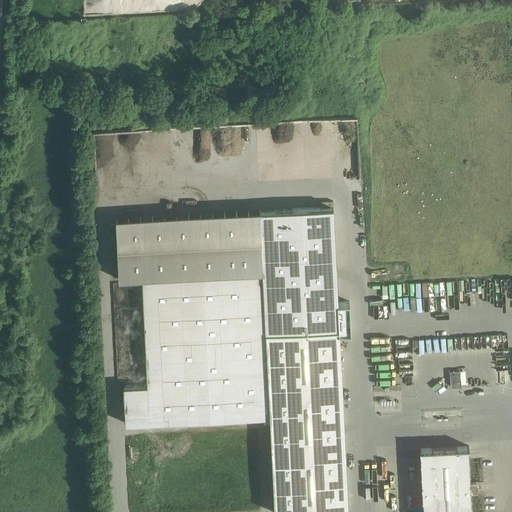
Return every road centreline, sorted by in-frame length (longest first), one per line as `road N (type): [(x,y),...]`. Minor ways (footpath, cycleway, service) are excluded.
road 1 (unknown): [(131,511),(111,320),(112,195),(301,183),(348,194),(359,324)]
road 2 (unknown): [(360,349),(310,355),(308,402),(320,421),(364,420)]
road 3 (unknown): [(359,324),(511,317)]
